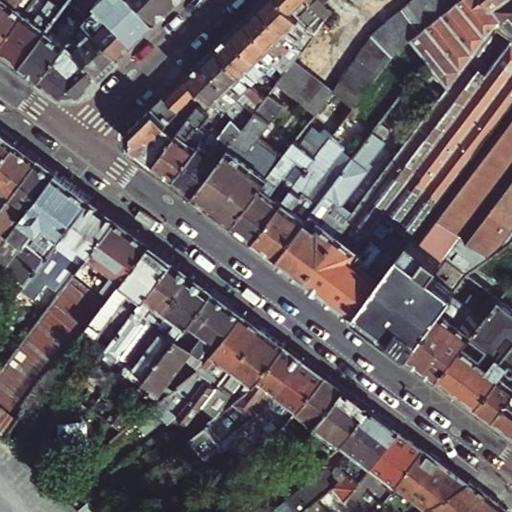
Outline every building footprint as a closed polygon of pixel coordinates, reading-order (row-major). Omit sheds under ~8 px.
[(0,0),(0,45),(1,46),(35,0),(0,0)] [(35,0),(1,46),(22,62),(48,29),(69,0),(35,0)] [(95,27),(121,54),(159,18),(141,0),(101,0),(112,13),(95,27)] [(141,0),(159,18),(177,0),(141,0)] [(313,37),(317,32),(285,0),(263,0),(260,3),(297,40),(307,31),(313,37)] [(312,3),(314,0),(285,0),(317,32),(327,18),(312,3)] [(314,0),(312,3),(327,18),(334,10),(326,2),(324,0),(314,0)] [(428,22),(433,18),(417,0),(414,0),(407,6),(423,26),(428,22)] [(511,241),(511,110),(509,109),(511,105),(511,0),(455,0),(455,1),(444,9),(433,18),(428,22),(462,70),(481,84),(414,174),(442,195),(431,211),(492,256),(510,243),(511,241)] [(444,9),(436,0),(417,0),(433,18),(444,9)] [(455,1),(454,0),(436,0),(444,9),(455,1)] [(247,16),(284,53),(290,59),(294,62),(296,59),(288,49),(297,40),(260,3),(247,16)] [(397,15),(412,35),(423,26),(407,6),(397,15)] [(404,46),(412,35),(397,15),(386,24),(404,46)] [(269,67),(284,53),(247,16),(232,31),(269,67)] [(67,43),(48,29),(22,62),(61,92),(84,91),(121,54),(95,27),(90,21),(83,30),(79,27),(67,43)] [(355,313),(412,236),(431,211),(442,195),(414,174),(481,84),(462,70),(428,22),(423,26),(412,35),(429,60),(449,88),(354,212),(354,211),(349,218),(352,221),(342,235),(339,232),(307,276),(355,313)] [(375,34),(397,54),(404,46),(386,24),(375,34)] [(217,45),(254,82),(259,77),(269,67),(232,31),(217,45)] [(390,63),(397,54),(375,34),(374,35),(367,45),(390,63)] [(240,96),(254,82),(217,45),(203,58),(240,96)] [(390,63),(367,45),(359,56),(382,73),(390,63)] [(359,56),(352,67),(374,83),(382,73),(359,56)] [(248,104),(240,96),(203,58),(188,73),(208,93),(218,103),(225,111),(232,117),(233,115),(245,126),(252,117),(244,108),(248,104)] [(289,68),(281,79),(279,81),(289,89),(306,67),(296,59),(294,62),(289,68)] [(294,62),(290,59),(285,64),(289,68),(294,62)] [(315,75),(306,67),(289,89),(299,97),(315,75)] [(352,67),(344,79),(365,95),(374,83),(352,67)] [(188,73),(167,94),(190,117),(208,93),(188,73)] [(325,84),(315,75),(299,97),(309,106),(325,84)] [(254,82),(263,91),(268,86),(259,77),(254,82)] [(365,95),(344,79),(335,92),(356,107),(365,95)] [(335,92),(325,84),(309,106),(318,114),(335,92)] [(263,91),(268,96),(271,92),(272,90),(268,86),(263,91)] [(245,126),(195,192),(234,221),(285,156),(261,137),(287,103),(271,92),(268,96),(252,117),(245,126)] [(190,117),(155,162),(175,177),(211,131),(203,124),(218,103),(208,93),(190,117)] [(131,144),(155,162),(190,117),(167,94),(131,129),(131,144)] [(211,131),(175,177),(195,192),(245,126),(233,115),(232,117),(222,129),(215,124),(211,131)] [(0,162),(18,140),(0,126),(0,162)] [(297,141),(285,156),(234,221),(254,237),(295,185),(287,178),(296,166),(294,164),(298,159),(304,164),(299,171),(303,174),(333,136),(334,134),(326,129),(309,150),(297,141)] [(303,174),(295,185),(254,237),(279,255),(336,178),(325,170),(344,146),(333,136),(303,174)] [(336,178),(279,255),(307,276),(339,232),(342,235),(352,221),(349,218),(354,211),(342,203),(372,163),(369,160),(380,145),(368,136),(336,178)] [(0,208),(40,156),(18,140),(0,162),(0,208)] [(40,156),(0,208),(0,244),(9,233),(57,169),(40,156)] [(91,194),(57,169),(9,233),(13,237),(0,253),(0,262),(24,282),(35,268),(91,194)] [(75,237),(91,249),(118,214),(91,194),(35,268),(47,278),(70,249),(68,245),(75,237)] [(447,256),(469,272),(492,256),(431,211),(412,236),(443,260),(447,256)] [(151,239),(118,214),(91,249),(0,364),(0,427),(2,430),(9,422),(65,349),(90,317),(135,259),(151,239)] [(409,353),(453,294),(469,272),(447,256),(443,260),(412,236),(355,313),(409,353)] [(88,366),(90,364),(174,256),(151,239),(135,259),(90,317),(65,349),(88,366)] [(127,357),(194,271),(174,256),(90,364),(99,372),(107,363),(110,365),(120,352),(127,357)] [(177,335),(214,286),(194,271),(127,357),(126,358),(147,374),(177,335)] [(511,285),(503,297),(511,304),(511,285)] [(246,310),(214,286),(177,335),(147,374),(121,407),(123,409),(135,418),(152,405),(139,395),(149,384),(164,395),(198,368),(209,355),(246,310)] [(453,294),(409,353),(438,375),(458,351),(491,312),(485,307),(480,313),(474,309),(463,324),(457,320),(468,305),(453,294)] [(491,312),(458,351),(438,375),(478,405),(510,362),(503,357),(511,345),(511,304),(503,297),(491,312)] [(463,324),(474,309),(468,305),(457,320),(463,324)] [(198,368),(164,395),(159,399),(178,414),(191,397),(209,375),(215,379),(217,376),(222,379),(265,325),(246,310),(209,355),(198,368)] [(287,341),(265,325),(222,379),(217,376),(215,379),(209,375),(191,397),(178,414),(189,423),(204,405),(217,415),(221,412),(248,391),(287,341)] [(262,412),(306,355),(287,341),(248,391),(221,412),(236,432),(262,412)] [(246,456),(290,422),(300,409),(329,372),(306,355),(262,412),(236,432),(246,445),(241,449),(246,456)] [(511,363),(510,362),(478,405),(495,418),(511,393),(511,363)] [(329,372),(300,409),(323,427),(309,445),(313,451),(298,462),(306,472),(343,442),(372,404),(329,372)] [(511,393),(495,418),(511,430),(511,393)] [(402,427),(372,404),(343,442),(348,445),(335,464),(322,473),(286,501),(294,511),(302,511),(336,485),(347,498),(402,427)] [(135,418),(123,409),(114,420),(121,429),(135,418)] [(217,415),(191,436),(206,455),(236,432),(221,412),(217,415)] [(2,430),(22,451),(28,442),(9,422),(2,430)] [(210,511),(304,440),(290,422),(246,456),(174,511),(210,511)] [(387,495),(389,492),(426,445),(402,427),(347,498),(358,511),(369,511),(377,505),(387,495)] [(426,445),(389,492),(398,499),(403,504),(459,470),(426,445)] [(416,511),(422,509),(467,483),(470,478),(459,470),(403,504),(398,499),(385,511),(377,505),(369,511),(416,511)] [(454,511),(482,487),(470,478),(467,483),(422,509),(423,511),(454,511)] [(509,511),(510,507),(482,487),(454,511),(509,511)]
